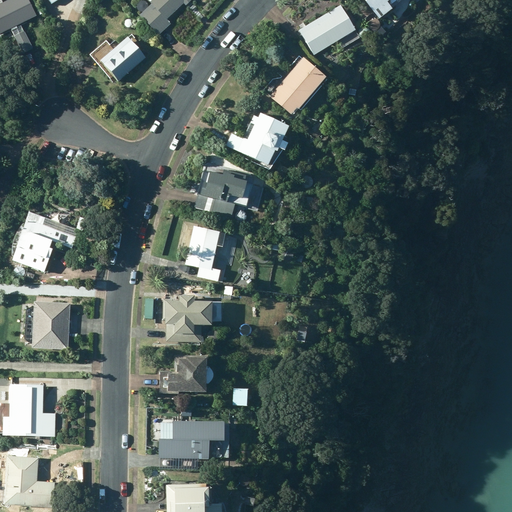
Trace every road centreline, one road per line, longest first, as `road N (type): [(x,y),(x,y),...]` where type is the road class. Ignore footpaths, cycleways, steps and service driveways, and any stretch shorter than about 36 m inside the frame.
road 1 (residential): [(149,161),(113,339),(112,511)]
road 2 (residential): [(268,0),(236,29),(149,161)]
